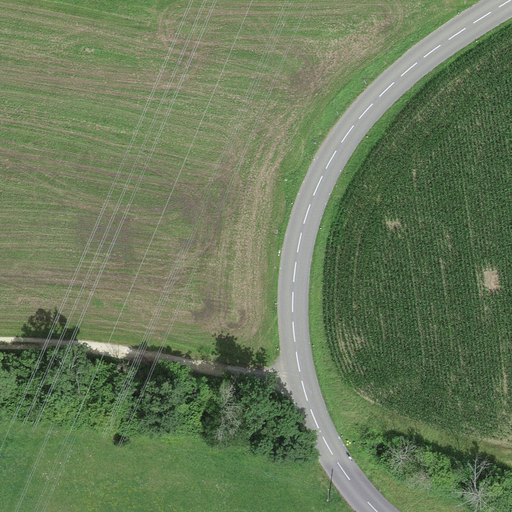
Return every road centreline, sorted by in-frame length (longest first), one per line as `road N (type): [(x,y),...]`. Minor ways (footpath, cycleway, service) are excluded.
road 1 (secondary): [(373,511),(322,444),(297,375),(288,320),(299,220),(351,121),(403,70),(507,0)]
road 2 (track): [(297,375),(0,342)]
